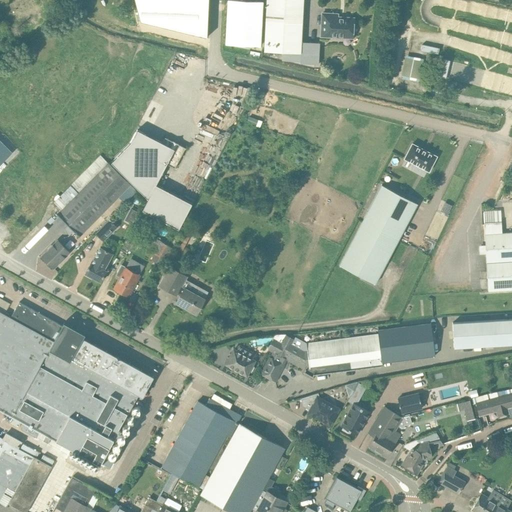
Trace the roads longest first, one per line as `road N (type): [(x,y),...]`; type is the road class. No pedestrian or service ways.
road 1 (residential): [(217,0),(215,73),(502,143),(442,274)]
road 2 (unclassified): [(389,474),(0,258)]
